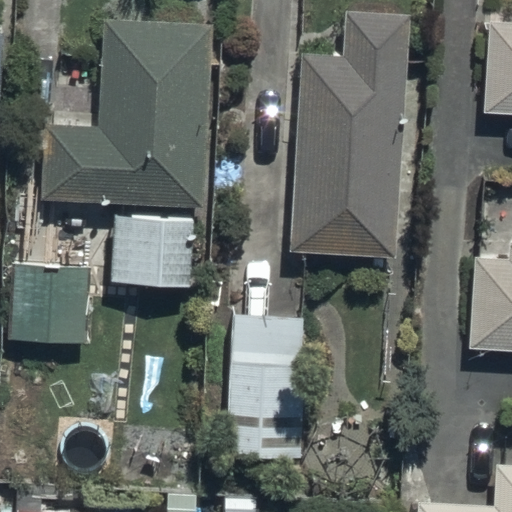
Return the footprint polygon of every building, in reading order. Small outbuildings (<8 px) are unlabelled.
[(511,0),(483,0),(474,92),(511,94),(511,0)] [(392,264),(408,19),(301,12),(285,257),(392,264)] [(202,210),(209,28),(101,24),(97,132),(42,130),(39,204),(202,210)] [(194,217),(112,216),(111,283),(193,284),(194,217)] [(511,228),(465,225),(459,331),(511,333),(511,228)] [(87,338),(87,260),(5,260),(5,338),(87,338)] [(307,308),(230,305),(225,460),(302,463),(307,308)] [(511,511),(511,471),(410,465),(407,511),(511,511)] [(87,511),(88,500),(15,499),(14,511),(87,511)]
